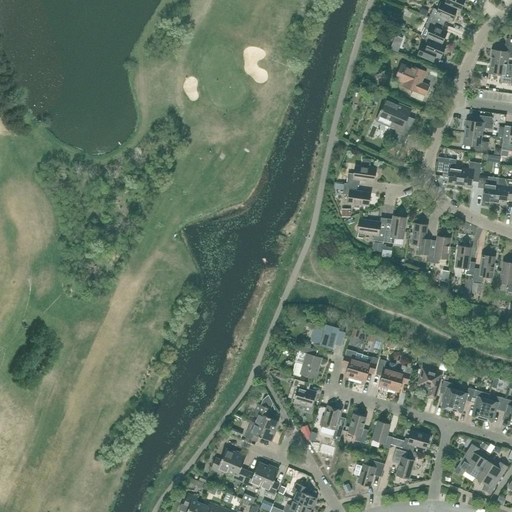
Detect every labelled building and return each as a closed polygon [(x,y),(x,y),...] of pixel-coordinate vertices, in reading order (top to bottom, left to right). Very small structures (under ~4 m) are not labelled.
[(446,0),(444,4),(457,9),(461,11),(464,0),(446,0)] [(457,9),(444,4),(441,2),(437,10),(433,8),(429,18),(440,23),(442,17),(452,21),(457,9)] [(438,28),(440,23),(429,18),(424,28),(429,30),(426,37),(429,39),(442,44),(447,32),(438,28)] [(446,46),(442,44),(429,39),(426,47),(422,45),(417,55),(433,61),(436,56),(440,58),(446,46)] [(511,57),(511,45),(505,45),(504,51),(492,49),(490,62),(508,64),(508,57),(511,57)] [(511,71),(507,71),(508,64),(490,62),(488,74),(501,75),(500,82),(511,83),(511,71)] [(404,65),(398,79),(404,82),(402,86),(413,90),(411,96),(422,101),(425,95),(429,86),(421,83),(426,72),(411,66),(410,68),(404,65)] [(405,122),(411,110),(385,99),(376,120),(396,128),(392,139),(404,144),(408,134),(412,134),(415,132),(415,128),(412,126),(412,125),(405,122)] [(490,129),(492,117),(479,116),(479,122),(466,120),(464,132),(482,135),(483,128),(490,129)] [(511,126),(509,138),(503,138),(501,150),(511,151),(511,126)] [(481,141),(482,135),(464,132),(463,144),(475,146),(474,152),(487,154),(488,142),(481,141)] [(455,167),(456,160),(444,158),(442,176),(448,177),(447,184),(459,186),(462,168),(455,167)] [(479,175),(481,163),(469,162),(468,169),(462,168),(459,186),(471,187),(472,181),(478,182),(479,175)] [(374,182),(376,169),(355,166),(354,174),(348,173),(346,184),(357,185),(359,186),(360,180),(374,182)] [(478,182),(477,188),(484,189),(482,201),(494,203),(495,192),(496,185),(497,178),(491,177),(485,176),(482,176),(479,175),(478,182)] [(495,192),(494,203),(506,204),(508,192),(511,192),(511,180),(508,180),(504,179),(497,178),(496,185),(495,192)] [(357,185),(346,184),(344,183),(343,194),(349,195),(348,203),(368,206),(370,193),(356,191),(357,185)] [(403,238),(406,218),(393,216),(391,230),(385,229),(384,242),(394,244),(395,237),(403,238)] [(379,229),(380,222),(360,220),(358,232),(374,234),(373,241),(384,242),(385,229),(379,229)] [(425,239),(427,225),(414,223),(411,244),(420,245),(418,253),(429,255),(429,250),(431,240),(425,239)] [(447,259),(450,238),(437,237),(435,251),(429,250),(429,255),(428,262),(438,264),(439,258),(447,259)] [(469,262),(471,248),(458,246),(455,267),(463,268),(463,274),(473,275),(474,268),(475,263),(469,262)] [(492,277),(495,257),(482,255),(480,269),(474,268),(473,275),(472,281),(483,282),(484,276),(492,277)] [(511,263),(503,262),(500,283),(508,284),(507,292),(511,292),(511,263)] [(479,293),(481,283),(473,282),(472,292),(479,293)] [(326,325),(325,327),(316,324),(311,341),(321,344),(320,345),(333,348),(334,343),(341,345),(345,333),(338,331),(339,328),(326,325)] [(351,335),(358,337),(360,330),(353,327),(351,335)] [(374,342),(375,336),(375,335),(369,333),(369,334),(367,340),(374,342)] [(296,363),(293,374),(300,377),(301,374),(304,375),(316,379),(322,358),(315,356),(317,350),(304,346),(303,346),(301,353),(304,353),(306,354),(304,361),(303,364),(302,364),(296,363)] [(352,352),(353,351),(347,349),(343,361),(349,363),(345,376),(349,378),(348,380),(354,382),(362,355),(352,352)] [(363,355),(363,354),(362,354),(362,355),(354,382),(361,384),(361,381),(365,382),(369,369),(375,370),(378,358),(372,357),(372,358),(363,355)] [(384,367),(386,361),(380,359),(377,371),(382,373),(378,386),(382,387),(382,390),(388,391),(394,370),(384,367)] [(394,370),(388,391),(394,393),(395,391),(399,392),(403,379),(408,380),(412,368),(410,368),(406,366),(402,365),(400,371),(400,372),(394,370)] [(439,383),(441,374),(423,369),(418,385),(430,388),(427,397),(435,399),(439,383)] [(294,379),(292,386),(298,388),(294,402),(304,405),(305,405),(304,411),(310,412),(311,407),(313,403),(316,392),(308,390),(310,384),(304,382),(294,379)] [(452,389),(453,383),(444,381),(440,393),(446,395),(442,407),(451,410),(457,390),(452,389)] [(470,402),(474,389),(468,388),(467,393),(457,390),(451,410),(461,413),(465,400),(470,402)] [(474,389),(470,402),(476,403),(472,416),(482,419),(488,399),(489,394),(484,392),(474,389)] [(259,404),(254,416),(258,418),(255,423),(275,432),(276,431),(274,431),(278,421),(267,416),(270,409),(272,403),(269,396),(264,400),(261,405),(259,404)] [(488,399),(482,419),(492,422),(495,409),(501,411),(505,398),(499,397),(495,396),(493,401),(488,399)] [(511,400),(505,398),(501,411),(507,412),(503,425),(511,427),(511,400)] [(323,417),(320,425),(335,429),(332,439),(339,441),(346,418),(339,417),(341,410),(328,406),(325,417),(323,417)] [(363,429),(366,418),(353,414),(348,432),(356,435),(355,440),(365,443),(368,430),(363,429)] [(252,421),(245,437),(256,442),(259,436),(271,441),(272,441),(270,440),(274,431),(275,432),(255,423),(252,421)] [(387,436),(390,425),(377,421),(372,439),(381,442),(379,446),(389,448),(393,437),(387,436)] [(304,434),(311,432),(307,424),(300,427),(304,434)] [(426,449),(429,436),(411,431),(409,439),(405,438),(402,448),(413,451),(415,445),(426,449)] [(476,453),(479,448),(472,444),(463,458),(481,469),(487,460),(476,453)] [(228,472),(236,453),(226,449),(221,460),(216,458),(211,469),(221,473),(222,469),(228,472)] [(406,458),(407,452),(395,449),(392,462),(399,464),(396,475),(409,479),(414,460),(406,458)] [(241,468),(246,457),(236,453),(228,472),(233,474),(232,478),(243,482),(247,471),(241,468)] [(475,478),(481,469),(463,458),(455,471),(462,476),(465,471),(475,478)] [(381,477),(385,464),(371,460),(369,466),(363,464),(362,466),(359,465),(356,465),(354,474),(356,475),(359,476),(357,482),(370,486),(373,475),(381,477)] [(500,462),(497,467),(487,460),(481,469),(498,480),(507,466),(500,462)] [(260,485),(268,466),(259,462),(254,474),(247,471),(243,482),(253,487),(255,483),(260,485)] [(274,482),(278,470),(268,466),(260,485),(266,488),(264,491),(274,495),(279,484),(274,482)] [(490,494),(498,480),(481,469),(475,478),(486,484),(483,489),(490,494)] [(203,487),(204,483),(193,479),(191,482),(203,487)] [(304,486),(298,484),(297,483),(292,493),(296,494),(294,500),(304,504),(313,508),(317,498),(305,493),(308,488),(305,487),(304,486)] [(198,498),(194,496),(188,494),(184,504),(182,503),(180,508),(187,511),(186,511),(198,511),(202,504),(196,502),(198,498)] [(311,511),(313,508),(304,504),(294,500),(292,506),(288,504),(284,511),(311,511)] [(268,511),(269,511),(273,504),(267,502),(264,510),(268,511)] [(217,511),(220,507),(209,503),(207,506),(202,504),(198,511),(217,511)]
